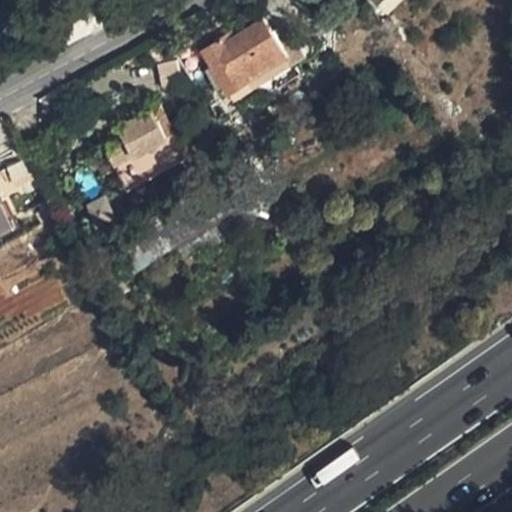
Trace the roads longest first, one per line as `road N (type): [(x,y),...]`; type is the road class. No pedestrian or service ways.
road 1 (motorway): [(511,368),(307,511)]
road 2 (residential): [(0,103),(174,0)]
